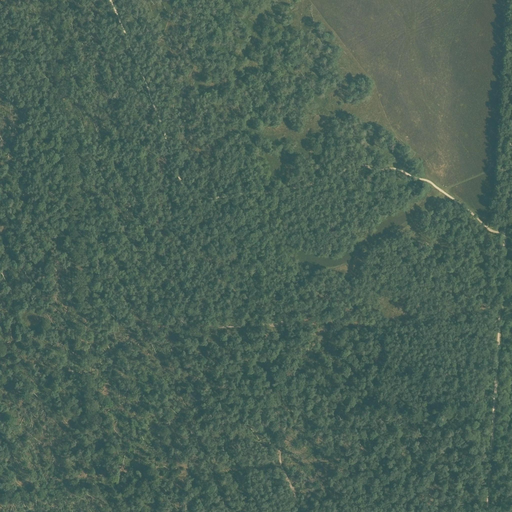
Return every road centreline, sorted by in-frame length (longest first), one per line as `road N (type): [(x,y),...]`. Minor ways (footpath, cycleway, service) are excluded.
road 1 (unknown): [(298,323),(114,327),(159,284),(176,244),(161,228),(156,141),(137,103),(109,85),(82,0)]
road 2 (track): [(489,511),(501,311)]
road 3 (unknown): [(298,323),(384,325),(492,311)]
road 4 (track): [(501,311),(511,181)]
